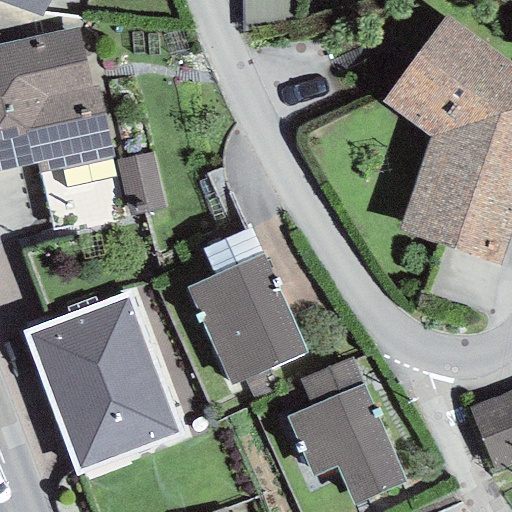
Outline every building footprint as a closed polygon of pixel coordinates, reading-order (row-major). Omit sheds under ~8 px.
[(0,0),(0,2),(41,17),(49,0),(0,0)] [(511,223),(511,65),(446,16),(382,102),(432,138),(398,230),(498,265),(511,223)] [(77,28),(0,44),(0,170),(35,165),(37,173),(111,158),(96,87),(90,88),(77,28)] [(215,276),(261,255),(249,228),(201,250),(215,276)] [(230,385),(306,353),(261,255),(215,276),(186,289),(230,385)] [(128,293),(21,332),(75,476),(182,435),(128,293)] [(351,358),(298,381),(309,408),(286,418),(312,477),(336,467),(352,506),(405,483),(351,358)] [(511,465),(511,390),(469,409),(495,472),(511,465)]
